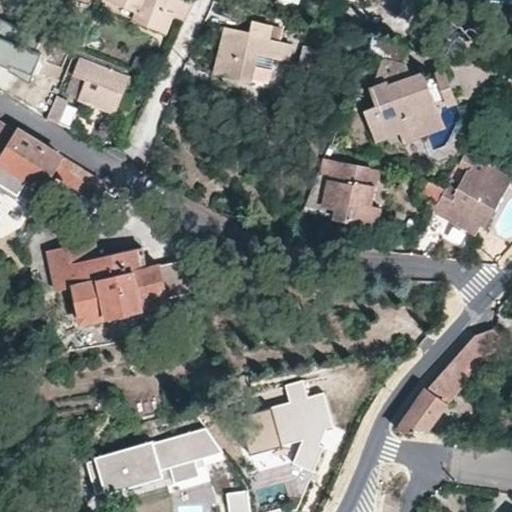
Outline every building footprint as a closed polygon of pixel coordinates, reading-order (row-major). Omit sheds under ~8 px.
[(113,0),(142,11),(139,19),(167,31),(173,15),(183,19),(191,0),(113,0)] [(250,33),(227,27),(214,73),(251,83),(258,55),(287,62),(293,44),(278,41),(269,38),(272,25),(253,20),(250,33)] [(0,35),(21,43),(25,33),(0,22),(0,35)] [(65,40),(71,30),(56,22),(51,32),(65,40)] [(282,27),(272,25),(269,38),(278,41),(282,27)] [(0,35),(0,69),(18,77),(24,62),(31,64),(36,51),(29,49),(30,46),(21,43),(0,35)] [(83,52),(75,49),(67,70),(73,73),(81,56),(83,52)] [(131,75),(81,56),(73,73),(86,78),(78,98),(115,113),(118,106),(131,75)] [(427,80),(425,74),(411,77),(405,62),(380,58),(368,87),(374,106),(366,109),(376,139),(399,131),(439,119),(435,104),(445,101),(437,77),(427,80)] [(401,140),(461,121),(446,74),(437,77),(445,101),(435,104),(439,119),(399,131),(401,140)] [(46,119),(57,124),(61,114),(56,112),(65,102),(55,97),(46,119)] [(101,181),(76,165),(18,129),(13,133),(0,124),(0,162),(27,179),(43,189),(53,173),(91,196),(94,192),(101,181)] [(484,147),(488,140),(477,135),(472,143),(484,147)] [(324,159),(338,161),(343,149),(330,144),(324,159)] [(319,171),(305,205),(337,210),(336,219),(369,224),(378,168),(338,161),(324,159),(323,171),(319,171)] [(482,179),(470,172),(462,184),(451,179),(446,187),(435,209),(433,211),(468,229),(474,218),(480,221),(485,224),(511,178),(489,166),(482,179)] [(446,187),(429,180),(418,199),(435,209),(446,187)] [(337,210),(305,205),(302,212),(336,219),(337,210)] [(468,229),(474,233),(480,221),(474,218),(468,229)] [(94,239),(85,241),(88,259),(97,257),(94,239)] [(86,321),(103,317),(156,305),(161,304),(166,296),(158,265),(145,267),(141,246),(97,257),(88,259),(85,241),(47,250),(56,291),(72,288),(77,316),(86,321)] [(493,329),(474,335),(423,394),(398,431),(423,433),(436,418),(477,369),(504,337),(493,329)] [(216,454),(217,467),(233,467),(233,454),(216,454)] [(249,511),(244,488),(222,492),(226,511),(249,511)]
